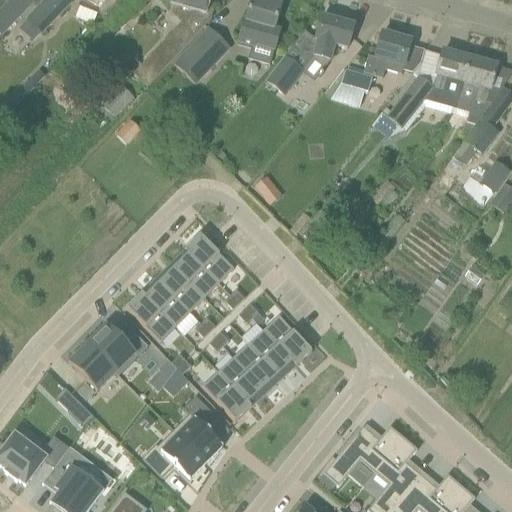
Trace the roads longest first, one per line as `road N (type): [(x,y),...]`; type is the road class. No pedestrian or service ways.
road 1 (residential): [(377,364),(225,202),(202,195),(168,212),(0,395)]
road 2 (residential): [(377,364),(257,511)]
road 3 (residential): [(511,480),(377,364)]
